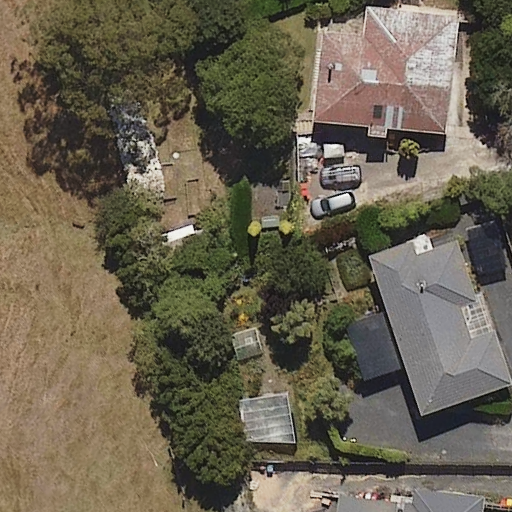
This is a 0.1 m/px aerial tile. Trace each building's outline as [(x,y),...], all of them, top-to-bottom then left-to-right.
[(445,137),(457,15),(366,7),(361,34),(323,33),(314,124),(445,137)] [(492,214),(466,220),(475,269),(502,264),(492,214)] [(369,254),(421,415),(511,384),(511,379),(459,239),(433,247),(427,234),(369,254)] [(293,441),(288,389),(235,394),(240,446),(293,441)] [(413,491),(410,511),(482,511),(484,498),(413,491)]
